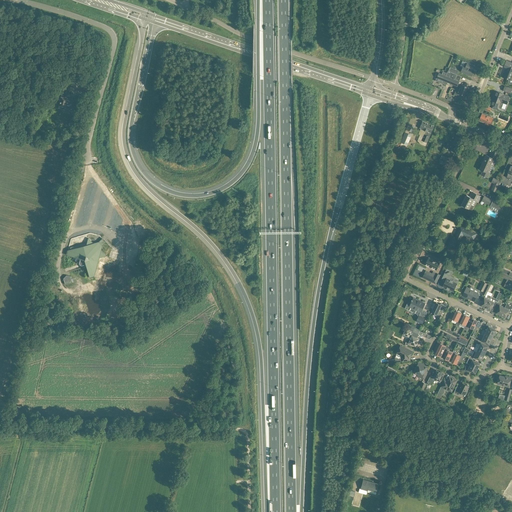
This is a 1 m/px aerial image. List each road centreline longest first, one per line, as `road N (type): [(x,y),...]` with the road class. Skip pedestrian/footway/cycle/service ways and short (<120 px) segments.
road 1 (motorway): [(146,16),(124,123),(126,155),(141,181),(225,260),(250,310),(267,511)]
road 2 (motorway): [(290,511),(282,0)]
road 3 (motorway): [(268,0),(274,511)]
road 4 (motorway): [(260,0),(253,151),(230,183),(203,194),(164,188),(132,150),(155,19)]
road 5 (motorway): [(301,511),(314,305),(370,90)]
road 6 (track): [(477,498),(384,440),(345,429),(403,277)]
road 7 (track): [(0,427),(234,429)]
road 8 (secondary): [(370,90),(155,19)]
road 9 (residential): [(452,301),(403,277),(475,130)]
road 10 (unclassified): [(184,6),(255,40),(372,78)]
road 11 (track): [(511,444),(368,367)]
road 12 (residential): [(468,127),(511,15)]
